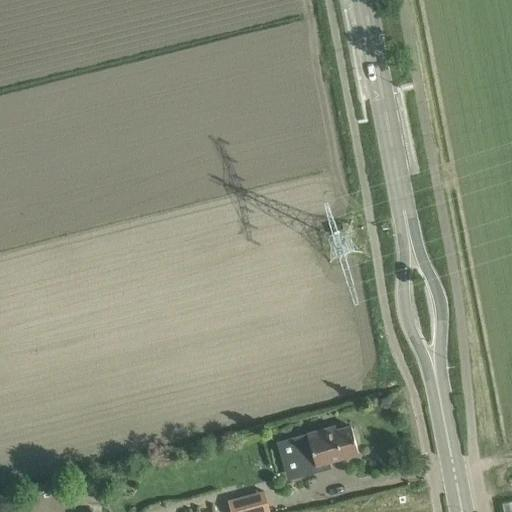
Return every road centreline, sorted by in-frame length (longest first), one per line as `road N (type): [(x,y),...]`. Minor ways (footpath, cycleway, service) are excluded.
road 1 (tertiary): [(407,245),(363,0)]
road 2 (tertiary): [(462,511),(435,373)]
road 3 (tertiary): [(435,373),(442,300),(407,245)]
road 4 (tertiary): [(407,245),(402,309),(435,373)]
